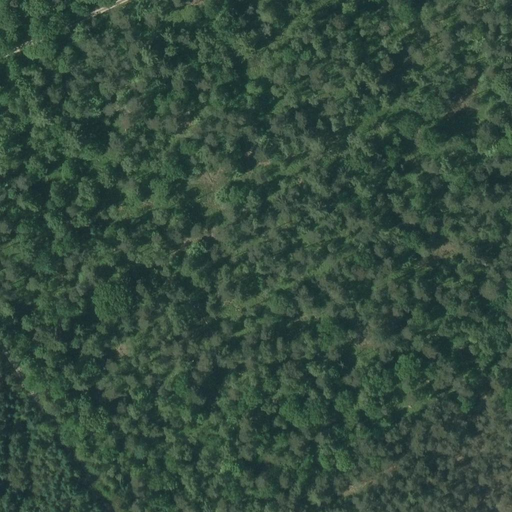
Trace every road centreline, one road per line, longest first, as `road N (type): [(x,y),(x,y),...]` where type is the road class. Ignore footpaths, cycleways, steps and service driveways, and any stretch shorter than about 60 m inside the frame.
road 1 (track): [(0,329),(122,511)]
road 2 (track): [(0,57),(120,0)]
